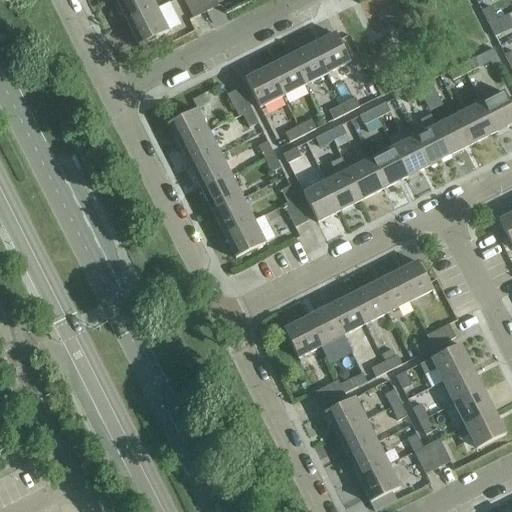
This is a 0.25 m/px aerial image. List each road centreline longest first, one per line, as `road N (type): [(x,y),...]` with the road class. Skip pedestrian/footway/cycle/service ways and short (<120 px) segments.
road 1 (secondary): [(218,511),(0,82)]
road 2 (secondary): [(0,188),(163,511)]
road 3 (residential): [(225,325),(113,98)]
road 4 (residential): [(225,325),(443,214)]
road 5 (residential): [(26,511),(79,486),(0,326)]
road 6 (residential): [(113,98),(310,0)]
road 7 (residential): [(319,511),(225,325)]
road 8 (residential): [(511,353),(443,214)]
